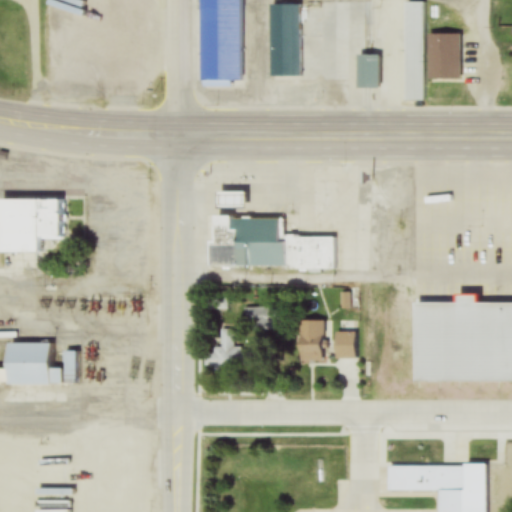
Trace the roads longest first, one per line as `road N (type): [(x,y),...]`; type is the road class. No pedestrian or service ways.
road 1 (residential): [(175,511),(179,136)]
road 2 (residential): [(511,418),(174,421)]
road 3 (primary): [(511,137),(179,136)]
road 4 (primary): [(0,118),(100,136),(179,136)]
road 5 (residential): [(179,136),(180,0)]
